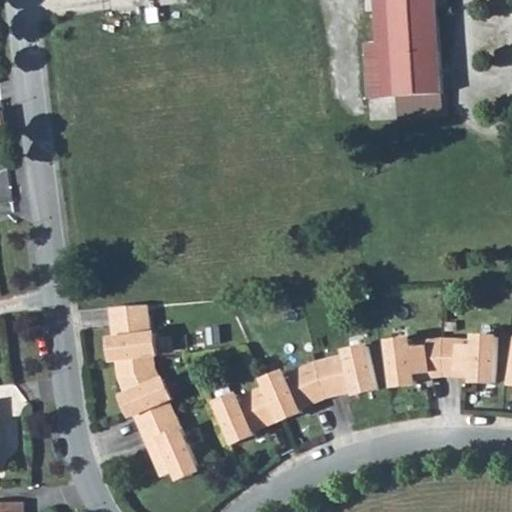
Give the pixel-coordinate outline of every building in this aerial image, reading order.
[(369,100),(400,97),(445,94),(438,0),(376,0),(379,43),(366,44),(369,100)] [(445,94),(400,97),(401,119),(446,116),(445,94)] [(149,305),(114,309),(116,325),(122,325),(124,339),(113,340),(116,362),(121,361),(156,356),(160,356),(157,334),(153,335),(149,305)] [(477,342),(445,340),(446,376),(462,375),(462,371),(476,372),(476,382),(497,383),(499,337),(477,337),(477,342)] [(415,340),(393,342),(397,388),(419,385),(418,375),(432,373),(432,378),(446,376),(445,340),(415,345),(415,340)] [(349,356),(319,363),(329,398),(344,393),(342,389),(356,385),(359,396),(380,390),(369,346),(348,352),(349,356)] [(121,361),(122,376),(127,376),(135,393),(126,398),(134,418),(176,399),(167,380),(163,382),(158,369),(156,356),(121,361)] [(266,381),(270,387),(284,420),(285,422),(305,414),(301,405),(313,399),(315,403),(329,398),(319,363),(289,377),(287,372),(266,381)] [(240,394),(220,404),(238,445),(258,436),(253,427),(266,421),(268,427),(284,420),(270,387),(242,399),(240,394)] [(177,417),(145,431),(152,446),(156,445),(160,454),(156,457),(165,478),(178,472),(180,475),(200,467),(177,417)] [(0,503),(0,511),(26,511),(26,502),(0,503)]
